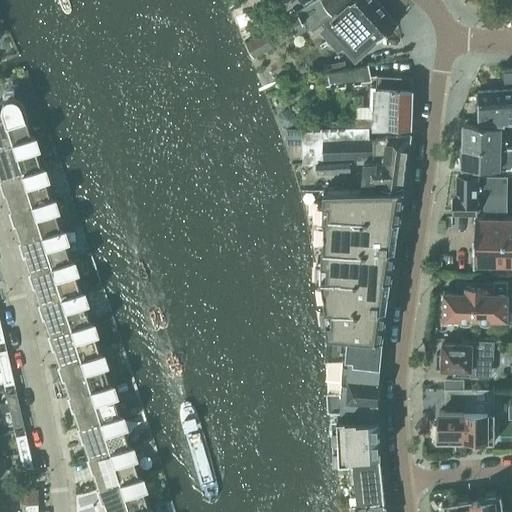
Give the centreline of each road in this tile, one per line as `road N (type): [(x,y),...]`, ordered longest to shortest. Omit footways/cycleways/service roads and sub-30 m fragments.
road 1 (residential): [(449,40),(399,379),(407,478)]
road 2 (residential): [(64,511),(65,479),(0,239)]
